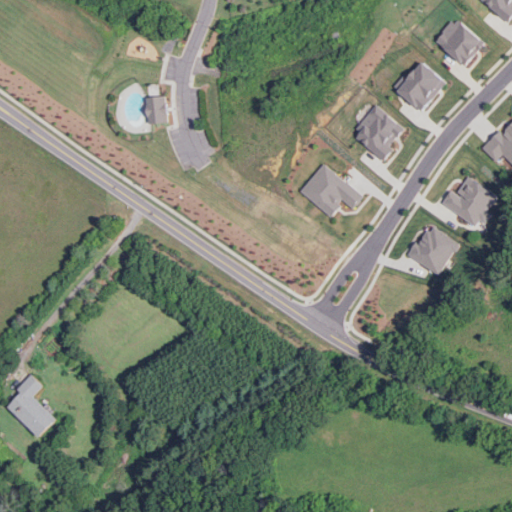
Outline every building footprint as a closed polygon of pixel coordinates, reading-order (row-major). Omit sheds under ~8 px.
[(511,0),(483,0),(509,22),(511,18),(511,0)] [(437,40),(466,65),(486,41),(457,17),(437,40)] [(424,110),(448,80),(423,60),(409,78),(404,74),(394,86),(424,110)] [(169,95),(160,95),(160,84),(148,84),(149,122),(170,122),(169,95)] [(391,144),(406,128),(379,103),(353,130),(384,160),(395,148),(391,144)] [(511,161),(511,119),(485,148),(498,161),(504,154),(511,161)] [(301,190),(332,215),(345,200),(353,207),(364,194),(324,162),(301,190)] [(500,195),(470,175),(458,192),(452,188),(443,202),(483,228),(493,213),(489,211),(500,195)] [(411,255),(441,274),(461,242),(430,223),(411,255)] [(60,418),(37,396),(46,386),(35,375),(8,403),(42,436),(60,418)]
